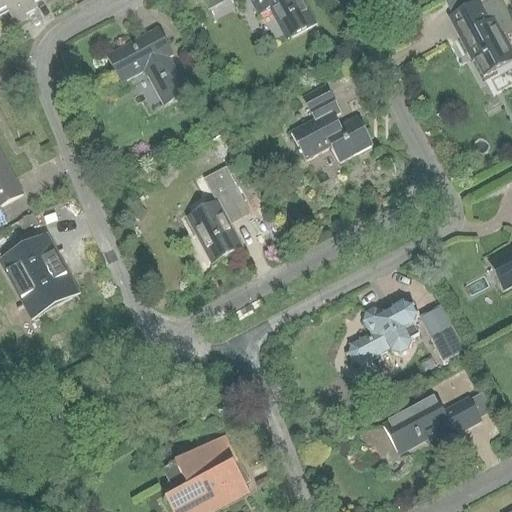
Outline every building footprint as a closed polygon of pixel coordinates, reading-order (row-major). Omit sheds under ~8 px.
[(0,0),(0,19),(6,16),(13,29),(26,22),(24,18),(35,13),(31,7),(27,0),(0,0)] [(228,0),(204,0),(202,1),(208,12),(229,0),(228,0)] [(246,0),(256,18),(269,11),(285,41),(315,25),(301,0),(246,0)] [(487,24),(477,4),(446,20),(465,55),(468,54),(481,79),(511,62),(511,57),(493,21),(487,24)] [(157,30),(103,59),(118,85),(141,72),(162,110),(185,97),(165,60),(171,57),(157,30)] [(326,123),(334,119),(338,116),(323,89),(300,101),(311,123),(288,135),(303,163),(328,150),(337,165),(369,148),(354,120),(332,133),(326,123)] [(288,107),(275,113),(281,125),(294,118),(288,107)] [(225,150),(219,153),(224,162),(230,159),(225,150)] [(0,208),(20,197),(0,160),(0,208)] [(202,179),(214,203),(184,218),(209,266),(242,249),(229,225),(249,215),(224,168),(202,179)] [(29,231),(43,225),(38,214),(25,220),(29,231)] [(39,315),(73,297),(42,239),(0,260),(0,263),(24,308),(33,303),(39,315)] [(511,249),(496,258),(511,287),(511,286),(511,249)] [(349,345),(345,358),(350,367),(364,369),(389,355),(390,357),(400,360),(407,355),(410,346),(404,335),(415,329),(418,317),(413,307),(401,305),(382,315),(381,313),(372,311),(364,315),(361,324),(367,335),(349,345)] [(426,347),(437,370),(460,358),(447,334),(434,341),(435,342),(426,347)] [(432,362),(421,367),(424,374),(435,369),(432,362)] [(479,424),(467,402),(443,415),(435,401),(382,430),(398,458),(427,442),(432,450),(479,424)] [(221,500),(244,488),(220,443),(162,473),(175,499),(165,505),(168,511),(217,511),(225,508),(221,500)]
